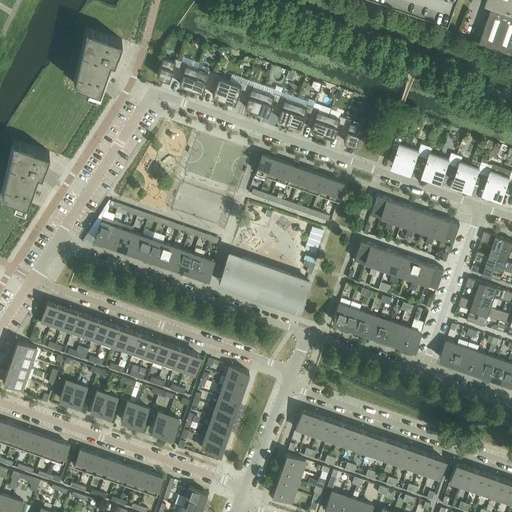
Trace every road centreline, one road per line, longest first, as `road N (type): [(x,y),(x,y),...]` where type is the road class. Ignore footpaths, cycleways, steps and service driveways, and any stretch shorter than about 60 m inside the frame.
road 1 (residential): [(54,245),(152,92),(480,207)]
road 2 (residential): [(33,278),(291,369)]
road 3 (residential): [(306,334),(54,245)]
road 4 (residential): [(0,401),(243,487)]
road 5 (residential): [(285,384),(511,464)]
road 6 (residential): [(480,207),(422,373)]
road 7 (residential): [(422,373),(306,334)]
